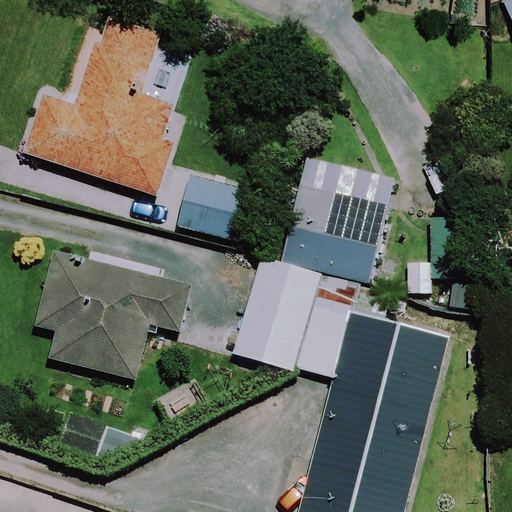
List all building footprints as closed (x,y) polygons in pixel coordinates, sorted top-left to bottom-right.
[(181,113),(168,109),(186,57),(160,49),(163,40),(109,22),(82,105),(50,94),(29,157),(153,198),(181,113)] [(402,186),(307,161),(280,265),(375,290),(402,186)] [(256,195),(198,178),(183,229),(241,246),(256,195)] [(166,281),(169,266),(91,247),(87,263),(57,255),(39,331),(60,336),(54,363),(139,383),(152,329),(180,336),(191,288),(166,281)] [(436,265),(405,263),(403,307),(434,308),(436,265)] [(382,329),(390,296),(264,264),(239,361),(335,385),(303,511),(409,511),(451,346),(382,329)] [(136,439),(78,416),(66,447),(123,470),(136,439)]
